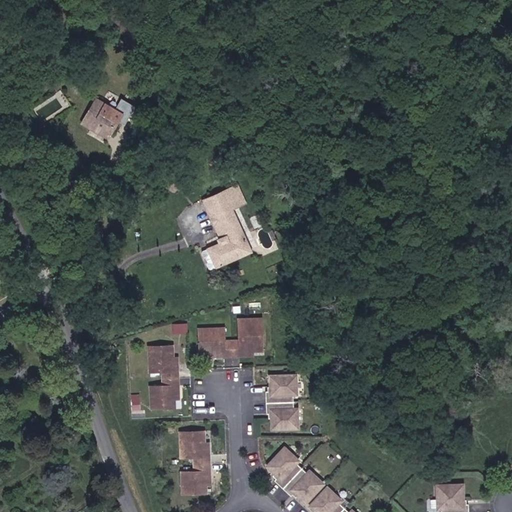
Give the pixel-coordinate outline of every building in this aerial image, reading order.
[(89,124),(91,121),(107,129),(122,102),(114,99),(112,104),(94,94),(95,91),(89,88),(86,94),(89,96),(78,118),(89,124)] [(105,132),(107,129),(91,121),(89,124),(105,132)] [(219,158),(231,152),(224,141),(214,146),(219,158)] [(229,200),(238,196),(234,188),(211,198),(224,226),(217,229),(218,235),(205,241),(213,257),(236,247),(231,237),(243,232),(229,200)] [(247,242),(243,232),(231,237),(236,247),(247,242)] [(206,261),(213,257),(205,241),(197,244),(206,261)] [(226,350),(241,349),(240,342),(251,341),(262,340),(258,306),(236,309),(239,333),(224,335),(223,324),(199,326),(201,348),(213,346),(225,344),(226,350)] [(173,408),(173,399),(171,386),(178,386),(177,370),(170,371),(170,358),(169,345),(145,347),(147,372),(158,371),(160,387),(148,388),(149,409),(173,408)] [(296,379),(271,380),(271,391),(274,391),(274,398),(267,398),(268,414),(275,414),(275,422),(273,422),(273,433),(299,431),(298,413),(295,413),(294,398),(297,398),(296,379)] [(133,408),(141,408),(141,394),(133,393),(133,408)] [(206,483),(205,470),(211,470),(210,455),(204,455),(203,444),(202,431),(179,432),(181,457),(193,456),(193,471),(182,472),(183,491),(206,490),(206,483)] [(286,452),(268,471),(276,478),(278,476),(284,481),(278,487),(290,498),(295,492),(300,497),(298,499),(307,506),(324,488),(310,476),(308,478),(297,467),(300,465),(286,452)] [(463,489),(438,490),(438,511),(469,511),(462,511),(462,505),(464,505),(463,489)] [(328,492),(311,511),(312,511),(345,511),(340,507),(342,505),(328,492)]
